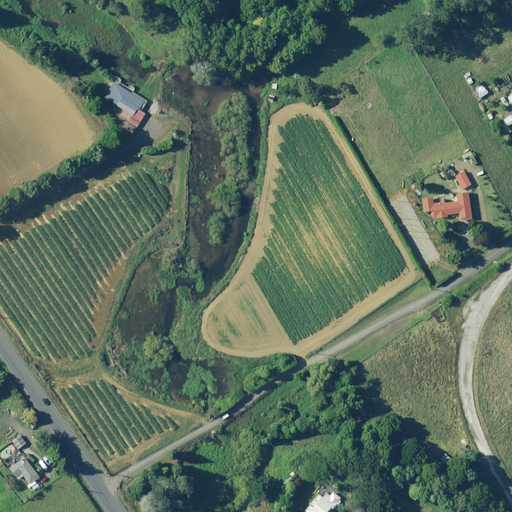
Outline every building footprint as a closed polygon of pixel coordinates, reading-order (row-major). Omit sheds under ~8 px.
[(506,74),(499,79),(504,85),(511,80),(506,74)] [(115,123),(133,134),(146,113),(139,108),(144,101),(114,82),(105,97),(124,109),(115,123)] [(486,90),(483,85),(477,89),(480,94),(479,94),(481,98),(489,93),(487,89),(486,90)] [(451,168),(449,164),(445,166),(450,176),(455,173),(452,167),(451,168)] [(447,178),(443,170),(438,173),(443,180),(447,178)] [(466,170),(456,176),(460,184),(459,185),(461,190),(473,183),(466,170)] [(449,216),(449,214),(460,213),(461,221),(473,219),(470,191),(457,193),(458,200),(435,203),(434,197),(423,198),(424,212),(432,211),(433,216),(437,216),(437,218),(449,216)] [(21,434),(12,441),(19,450),(27,443),(21,434)] [(7,464),(11,468),(19,479),(24,476),(30,484),(40,476),(25,457),(22,452),(7,464)] [(336,509),(341,504),(338,502),(342,497),(334,491),(330,495),(327,493),(323,497),(320,494),(316,499),(315,499),(305,511),(331,511),(334,507),(336,509)]
